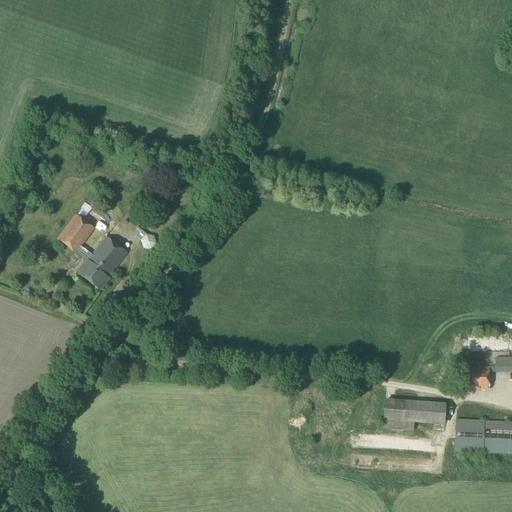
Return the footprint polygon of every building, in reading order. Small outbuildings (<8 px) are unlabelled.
[(75,254),(85,261),(76,273),(100,291),(109,278),(108,277),(126,253),(106,237),(92,255),(81,247),(95,229),(83,220),(86,217),(78,211),(57,239),(75,253),(75,254)] [(156,244),(153,237),(145,235),(140,241),(143,249),(151,250),(156,244)] [(511,363),(496,365),(497,372),(511,371),(511,363)] [(466,391),(489,390),(489,368),(466,368),(466,391)] [(396,429),(396,417),(445,419),(446,399),(385,397),(383,428),(396,429)] [(511,454),(511,422),(455,420),(454,452),(511,454)] [(358,448),(370,448),(370,430),(358,430),(358,448)]
